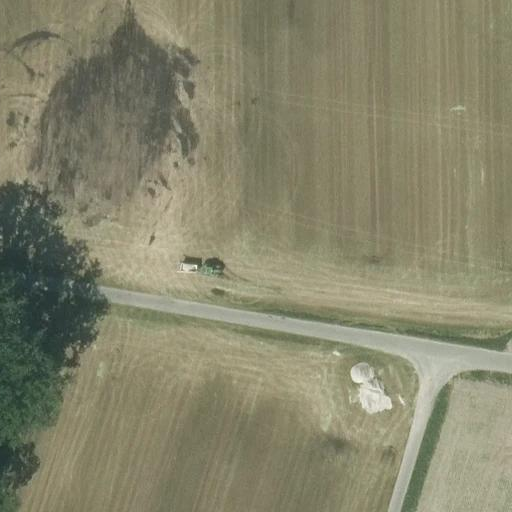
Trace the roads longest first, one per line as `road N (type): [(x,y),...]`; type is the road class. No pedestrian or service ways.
road 1 (unclassified): [(440,360),(0,276)]
road 2 (unclassified): [(393,511),(440,360)]
